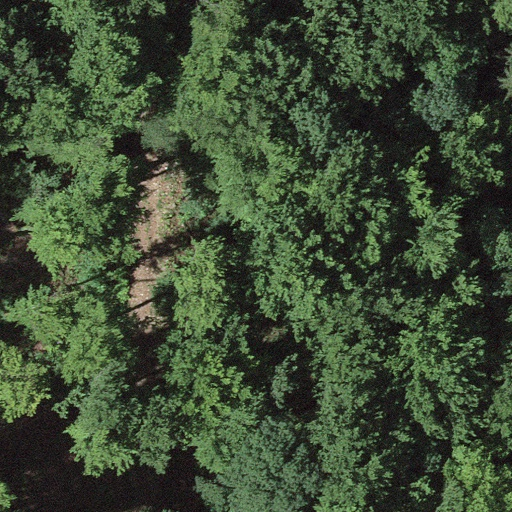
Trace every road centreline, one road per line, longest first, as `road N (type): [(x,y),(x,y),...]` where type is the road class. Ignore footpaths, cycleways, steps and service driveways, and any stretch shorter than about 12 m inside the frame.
road 1 (track): [(369,0),(496,511)]
road 2 (track): [(125,511),(121,376),(140,0)]
